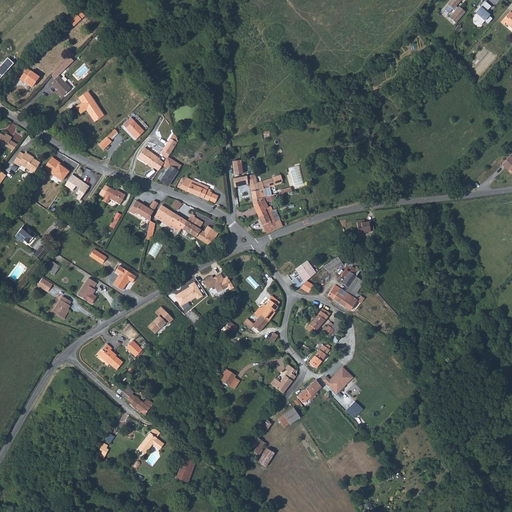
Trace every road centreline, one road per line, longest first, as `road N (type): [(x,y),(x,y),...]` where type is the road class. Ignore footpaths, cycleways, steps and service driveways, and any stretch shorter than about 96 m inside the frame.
road 1 (unclassified): [(250,244),(358,207),(511,190)]
road 2 (unclassified): [(230,224),(179,194),(73,154),(0,108)]
road 3 (unclassified): [(66,352),(250,244)]
road 4 (track): [(218,0),(225,140)]
road 5 (unclassified): [(290,294),(284,341),(304,374),(276,412)]
road 6 (track): [(161,427),(254,511)]
road 7 (unclassified): [(0,458),(66,352)]
road 8 (unclassified): [(66,352),(161,427)]
